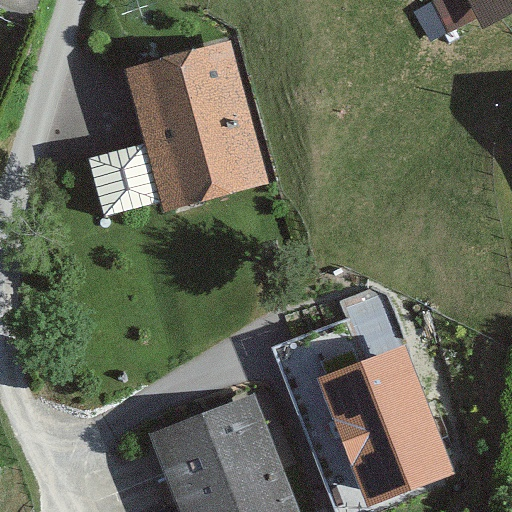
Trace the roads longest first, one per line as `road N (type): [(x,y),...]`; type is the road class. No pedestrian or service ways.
road 1 (track): [(4,212),(11,375),(61,511)]
road 2 (residential): [(73,0),(0,221)]
